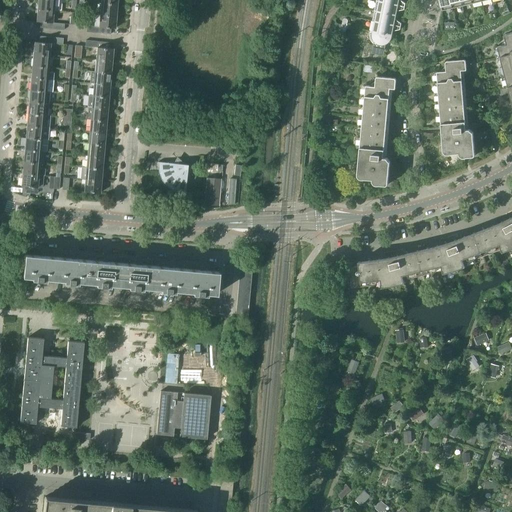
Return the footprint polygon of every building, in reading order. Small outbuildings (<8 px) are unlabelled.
[(37,9),(53,10),(57,11),(58,0),(37,0),(38,5),(37,5),(37,9)] [(452,9),(449,0),(437,0),(436,3),(436,4),(436,5),(437,6),(437,7),(438,7),(439,7),(439,8),(440,8),(441,8),(442,11),(452,9)] [(449,0),(452,9),(462,6),(460,0),(449,0)] [(376,1),(374,11),(396,15),(396,11),(404,10),(405,7),(376,1)] [(101,3),(100,14),(116,16),(117,12),(116,12),(117,4),(101,3)] [(510,13),(507,8),(501,10),(504,16),(510,13)] [(36,22),(40,22),(52,23),(53,10),(37,9),(36,14),(37,14),(36,21),(36,22)] [(374,11),(372,21),(400,27),(401,24),(395,19),(396,15),(374,11)] [(100,14),(99,27),(111,28),(115,29),(115,28),(114,28),(115,21),(116,21),(116,16),(100,14)] [(372,21),(370,31),(392,36),(392,34),(392,31),(400,30),(400,27),(372,21)] [(372,42),(372,43),(370,54),(363,53),(362,59),(379,62),(382,47),(384,47),(385,47),(386,44),(387,44),(387,43),(388,43),(389,42),(389,41),(390,41),(390,40),(391,39),(391,38),(391,37),(392,36),(370,31),(370,33),(370,34),(370,35),(370,37),(370,38),(370,39),(371,41),(372,42)] [(509,91),(509,92),(510,95),(511,102),(511,32),(506,34),(505,34),(505,35),(504,35),(504,36),(506,44),(497,47),(509,91)] [(347,60),(349,42),(340,41),(338,59),(347,60)] [(33,50),(33,54),(49,56),(50,44),(50,43),(38,42),(34,42),(34,43),(34,50),(33,50)] [(97,48),(96,60),(112,61),(113,57),(112,57),(113,50),(113,49),(109,49),(109,43),(97,42),(97,48)] [(33,59),(32,67),(48,68),(49,56),(33,54),(32,59),(33,59)] [(96,60),(95,72),(110,73),(111,66),(112,66),(112,61),(96,60)] [(466,70),(466,61),(465,60),(464,60),(463,60),(447,61),(446,61),(446,62),(445,63),(446,71),(437,72),(441,128),(442,132),(443,150),(444,152),(445,153),(447,154),(449,154),(451,154),(459,153),(459,154),(459,155),(460,155),(460,156),(461,157),(462,157),(463,158),(465,158),(466,157),(473,156),(474,156),(474,155),(475,155),(475,154),(473,132),(469,129),(466,129),(466,128),(465,122),(461,71),(466,70)] [(31,74),(30,78),(47,79),(53,80),(54,73),(48,72),(48,68),(32,67),(31,74)] [(95,72),(94,84),(110,85),(110,81),(110,73),(95,72)] [(384,157),(386,128),(390,88),(395,89),(396,80),(396,79),(395,79),(395,78),(394,78),(378,77),(377,77),(376,77),(376,78),(375,86),(366,86),(364,106),(363,117),(362,126),(361,137),(360,150),(358,173),(358,175),(359,177),(360,178),(363,179),(364,179),(372,179),(372,180),(372,181),(373,182),(373,183),(374,183),(374,184),(375,184),(376,185),(377,185),(379,185),(386,185),(387,185),(388,184),(390,162),(387,158),(384,157)] [(31,83),(30,91),(46,92),(46,91),(52,92),(53,81),(47,80),(47,79),(30,78),(30,83),(31,83)] [(94,84),(92,96),(108,97),(109,90),(110,90),(110,85),(94,84)] [(29,98),(28,102),(45,103),(46,92),(30,91),(29,98)] [(92,96),(91,108),(108,109),(108,105),(108,97),(92,96)] [(28,107),(28,114),(32,114),(47,116),(48,104),(45,103),(28,102),(28,106),(28,107)] [(85,119),(90,119),(106,121),(107,114),(108,109),(91,108),(88,107),(88,114),(86,114),(85,119)] [(26,121),(26,126),(32,127),(43,128),(43,123),(49,124),(50,116),(47,116),(32,114),(28,114),(27,122),(26,121)] [(90,119),(89,132),(106,133),(106,129),(105,129),(106,121),(90,119)] [(26,130),(26,138),(42,140),(43,128),(32,127),(26,126),(26,130)] [(89,132),(88,144),(104,145),(105,137),(105,138),(106,133),(89,132)] [(24,145),(24,150),(40,152),(42,140),(26,138),(25,146),(24,145)] [(88,144),(87,154),(87,156),(104,157),(104,153),(103,153),(104,145),(88,144)] [(23,162),(39,164),(44,164),(45,152),(40,152),(24,150),(24,154),(23,162)] [(87,156),(86,168),(102,169),(102,161),(103,161),(104,157),(87,156)] [(176,164),(157,162),(157,163),(158,163),(159,172),(158,172),(159,172),(162,180),(161,180),(161,181),(162,181),(162,180),(168,187),(167,187),(168,188),(168,187),(175,192),(184,194),(185,195),(186,176),(189,176),(192,175),(187,167),(187,165),(184,164),(178,159),(176,161),(176,164),(176,163),(176,164)] [(22,169),(22,174),(38,175),(44,176),(45,176),(45,169),(39,168),(39,164),(23,162),(23,169),(22,169)] [(86,168),(85,180),(101,181),(102,176),(101,176),(102,169),(86,168)] [(21,186),(37,187),(42,188),(44,176),(38,175),(22,174),(21,178),(22,178),(21,185),(21,186)] [(202,195),(205,195),(204,204),(218,205),(219,195),(221,176),(207,175),(205,190),(202,190),(202,195)] [(229,201),(236,202),(238,177),(231,176),(229,201)] [(101,181),(85,180),(84,191),(84,192),(100,193),(100,192),(100,185),(101,185),(101,181)] [(511,216),(502,222),(501,222),(447,243),(446,243),(397,255),(388,257),(379,259),(358,261),(359,266),(349,267),(351,282),(346,283),(347,288),(382,284),(382,287),(390,286),(389,283),(397,282),(397,284),(405,283),(404,280),(443,270),(443,273),(451,271),(450,269),(457,267),(458,269),(465,266),(464,263),(501,249),(503,252),(510,249),(509,247),(511,245),(511,216)] [(46,279),(55,279),(57,258),(32,256),(25,255),(25,254),(23,267),(22,277),(23,277),(32,277),(32,280),(46,281),(46,279)] [(78,282),(88,282),(90,261),(57,258),(55,279),(64,280),(63,282),(78,284),(78,282)] [(110,285),(120,285),(122,264),(90,261),(88,282),(96,283),(95,285),(110,287),(110,285)] [(143,287),(151,288),(153,266),(122,264),(120,285),(128,286),(128,288),(142,289),(143,287)] [(175,290),(184,291),(186,269),(153,266),(151,288),(160,289),(160,291),(175,292),(175,290)] [(186,269),(184,291),(193,292),(192,294),(207,295),(207,293),(216,294),(218,272),(186,269)] [(395,329),(397,343),(404,342),(402,328),(395,329)] [(485,334),(474,338),(477,345),(488,340),(485,334)] [(23,379),(23,380),(39,381),(41,364),(66,366),(64,383),(80,385),(80,384),(83,343),(84,343),(84,342),(68,341),(67,342),(68,342),(67,357),(66,357),(66,358),(41,356),(41,354),(43,339),(27,337),(27,338),(27,347),(26,353),(26,355),(26,357),(25,361),(26,361),(25,363),(25,364),(25,365),(24,371),(24,377),(24,379),(23,379)] [(420,340),(419,340),(420,348),(427,347),(427,339),(426,339),(426,337),(419,338),(420,340)] [(508,343),(498,347),(500,354),(511,349),(508,343)] [(443,349),(445,360),(452,359),(450,348),(443,349)] [(472,356),(466,360),(473,369),(478,366),(472,356)] [(348,371),(354,373),(358,362),(352,360),(348,371)] [(492,364),(488,376),(495,377),(498,366),(492,364)] [(39,381),(23,380),(24,380),(22,393),(22,395),(22,397),(22,399),(21,403),(22,403),(21,405),(21,407),(20,421),(19,422),(36,423),(35,423),(37,408),(37,406),(62,409),(61,410),(62,410),(60,425),(60,426),(76,427),(76,426),(79,385),(80,385),(64,383),(62,400),(38,398),(39,381)] [(311,387),(321,393),(324,387),(314,381),(311,387)] [(179,436),(206,439),(206,437),(205,436),(209,398),(210,398),(210,395),(183,393),(183,395),(184,395),(183,401),(176,401),(177,392),(160,391),(156,434),(173,436),(174,427),(181,428),(180,434),(179,434),(179,436)] [(371,399),(374,405),(384,400),(381,394),(371,399)] [(399,400),(390,408),(395,413),(404,406),(399,400)] [(419,408),(409,415),(414,420),(423,414),(419,408)] [(329,422),(335,425),(339,415),(333,412),(329,422)] [(429,423),(434,428),(443,420),(438,415),(429,423)] [(449,433),(455,436),(460,426),(454,423),(449,433)] [(472,430),(467,441),(474,443),(478,433),(472,430)] [(411,442),(411,432),(403,432),(404,443),(411,442)] [(501,442),(511,446),(511,438),(504,436),(501,442)] [(430,439),(424,438),(422,450),(429,451),(430,439)] [(493,465),(501,468),(503,462),(495,459),(493,465)] [(485,487),(495,492),(498,485),(488,481),(485,487)] [(336,493),(341,498),(350,490),(346,485),(336,493)] [(369,496),(364,491),(355,500),(360,505),(369,496)] [(196,511),(197,511),(197,510),(45,497),(44,498),(42,511),(196,511)] [(376,508),(380,511),(381,511),(386,506),(381,502),(376,508)]
